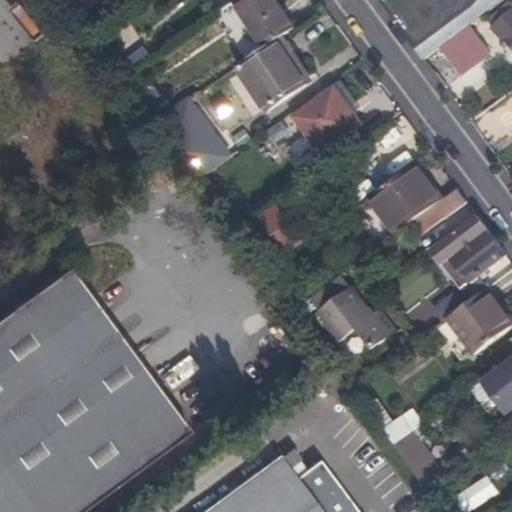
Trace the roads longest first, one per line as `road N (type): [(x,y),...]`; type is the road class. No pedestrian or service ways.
road 1 (unknown): [(0,297),(109,219),(126,221),(144,231),(225,341)]
road 2 (residential): [(511,227),(343,0)]
